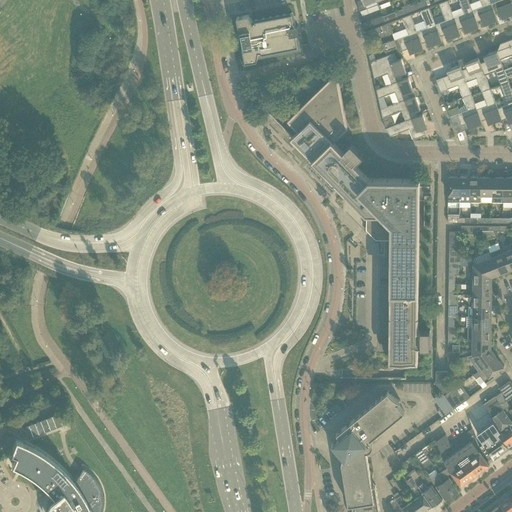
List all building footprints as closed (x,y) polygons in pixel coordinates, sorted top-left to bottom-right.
[(358,0),(357,1),(359,11),(378,4),(376,0),(358,0)] [(429,7),(428,8),(441,41),(442,41),(440,36),(445,34),(446,36),(450,35),(450,37),(450,38),(460,34),(447,0),(439,4),(445,20),(435,24),(429,7)] [(458,0),(461,8),(451,12),(453,17),(458,29),(459,29),(463,27),(464,29),(465,32),(469,30),(478,27),(476,22),(472,10),(469,4),(467,0),(458,0)] [(479,0),(480,0),(469,4),(472,10),(476,22),(477,22),(478,22),(482,20),(483,22),(484,25),(487,23),(497,20),(495,15),(490,3),(489,0),(479,0)] [(511,0),(489,0),(490,3),(495,15),(500,13),(501,15),(502,18),(506,16),(511,13),(511,0)] [(427,27),(416,31),(421,43),(426,41),(427,43),(428,46),(432,45),(441,41),(428,8),(420,11),(427,27)] [(250,17),(248,15),(236,17),(239,33),(241,33),(243,46),(242,46),(245,62),(257,60),(257,57),(258,54),(258,51),(261,51),(262,52),(261,52),(261,53),(298,46),(296,33),(299,33),(297,25),(294,25),(292,13),(255,20),(255,21),(256,20),(256,22),(253,23),(251,20),(250,17)] [(366,21),(362,23),(364,29),(368,27),(385,21),(383,15),(366,21)] [(392,34),(394,39),(394,40),(396,47),(400,52),(408,48),(409,51),(410,53),(413,52),(423,48),(421,43),(416,31),(410,15),(402,18),(406,28),(392,34)] [(364,32),(366,42),(392,34),(389,23),(364,32)] [(497,51),(496,51),(500,60),(511,55),(511,38),(500,44),(497,51)] [(385,51),(396,47),(394,40),(394,39),(382,43),(385,51)] [(480,63),(484,75),(495,71),(500,84),(508,81),(507,78),(504,70),(500,60),(496,51),(487,55),(483,56),(484,59),(485,61),(481,62),(480,63)] [(376,89),(408,77),(403,79),(401,74),(404,73),(402,69),(404,68),(404,69),(405,68),(401,58),(396,60),(393,53),(370,62),(374,79),(387,73),(391,83),(376,89)] [(462,70),(461,70),(466,82),(476,78),(482,91),(490,88),(484,75),(480,63),(478,58),(468,62),(465,63),(466,66),(467,68),(463,69),(462,70)] [(448,75),(442,77),(447,89),(458,85),(462,97),(471,94),(466,82),(461,70),(459,65),(450,69),(446,70),(447,73),(448,75)] [(336,73),(288,120),(288,121),(298,132),(295,135),(291,138),(365,214),(365,215),(369,215),(369,223),(383,236),(391,236),(391,241),(391,240),(390,361),(416,361),(417,346),(421,346),(421,347),(430,347),(430,329),(421,329),(421,330),(417,330),(418,196),(419,196),(419,195),(418,195),(418,191),(419,191),(419,188),(418,188),(418,180),(368,179),(353,164),(355,161),(356,161),(363,155),(351,143),(344,149),(345,149),(342,152),(337,148),(338,147),(333,142),(336,140),(335,140),(346,129),(339,93),(338,88),(339,88),(339,85),(338,86),(336,73)] [(380,109),(415,96),(415,95),(410,97),(408,92),(411,91),(409,87),(411,87),(412,87),(408,77),(376,89),(378,98),(395,92),(398,102),(380,109)] [(508,104),(497,108),(501,119),(502,120),(507,118),(508,120),(509,123),(511,121),(511,91),(511,88),(508,81),(500,84),(508,104)] [(487,105),(476,109),(481,121),(483,120),(486,119),(487,121),(488,124),(492,122),(500,119),(501,119),(497,108),(490,88),(482,91),(487,105)] [(456,113),(450,116),(454,128),(461,126),(462,128),(468,126),(469,128),(472,127),(482,123),(481,121),(476,109),(471,95),(471,94),(462,97),(465,105),(467,109),(458,113),(456,113)] [(385,128),(385,129),(418,116),(416,111),(418,110),(416,106),(418,105),(419,105),(415,96),(380,109),(382,118),(402,110),(405,120),(385,128)] [(406,121),(385,129),(390,136),(409,129),(413,139),(425,135),(423,129),(425,128),(427,127),(426,124),(422,114),(418,116),(406,121)] [(448,195),(448,202),(459,202),(460,180),(456,180),(456,176),(449,176),(448,194),(448,195)] [(460,180),(459,202),(470,202),(470,180),(467,180),(467,176),(460,176),(460,180)] [(470,180),(470,202),(481,202),(481,195),(481,180),(478,180),(478,177),(470,176),(470,180)] [(503,180),(503,202),(511,202),(511,176),(506,177),(506,180),(503,180)] [(481,195),(481,202),(492,202),(492,195),(492,180),(489,180),(489,177),(481,177),(481,180),(481,195)] [(492,180),(492,195),(492,202),(503,202),(503,180),(503,177),(495,177),(495,180),(492,180)] [(493,231),(482,231),(485,240),(495,237),(493,231)] [(488,248),(490,253),(500,249),(498,244),(488,248)] [(490,253),(492,257),(497,271),(500,270),(501,273),(508,271),(502,253),(500,249),(490,253)] [(511,250),(511,249),(502,253),(508,271),(508,270),(507,267),(510,266),(511,269),(511,250)] [(475,263),(492,257),(490,253),(474,259),(475,263)] [(473,264),(488,275),(497,271),(492,257),(475,263),(473,264)] [(473,264),(473,284),(488,284),(488,275),(473,264)] [(473,284),(473,295),(488,295),(491,295),(491,287),(488,287),(488,284),(473,284)] [(448,299),(448,306),(457,306),(458,306),(458,295),(453,295),(448,295),(448,299)] [(473,295),(473,306),(488,306),(488,305),(491,305),(491,298),(488,298),(488,295),(473,295)] [(448,312),(448,316),(453,316),(457,316),(457,306),(448,306),(448,312)] [(468,316),(472,317),(488,317),(491,317),(491,309),(488,309),(488,306),(473,306),(469,306),(468,316)] [(472,317),(472,327),(487,327),(491,328),(491,320),(488,320),(488,317),(472,317)] [(468,338),(472,338),(487,338),(491,338),(491,331),(487,331),(487,327),(472,327),(468,327),(468,338)] [(472,355),(491,349),(491,341),(487,341),(487,338),(472,338),(472,355)] [(472,355),(468,358),(478,372),(494,360),(491,356),(494,354),(491,349),(472,355)] [(478,372),(474,375),(476,378),(479,375),(483,381),(492,375),(495,379),(501,375),(498,371),(503,367),(500,361),(497,363),(494,360),(478,372)] [(466,389),(475,382),(471,377),(462,385),(466,389)] [(499,388),(501,392),(504,398),(506,401),(507,400),(511,396),(511,383),(510,381),(499,388)] [(448,393),(444,396),(454,409),(463,402),(454,389),(448,393)] [(348,505),(352,504),(352,511),(379,511),(376,492),(375,485),(372,485),(366,451),(367,451),(366,445),(367,443),(371,440),(371,439),(404,412),(397,403),(399,401),(400,402),(400,401),(398,400),(396,399),(395,398),(393,397),(391,395),(390,394),(387,391),(382,396),(336,433),(337,434),(338,436),(339,437),(331,444),(342,458),(341,462),(348,505)] [(495,395),(483,403),(486,409),(491,417),(492,419),(494,421),(495,423),(496,424),(501,431),(498,433),(508,446),(511,443),(511,429),(510,426),(511,424),(511,423),(511,421),(503,409),(506,407),(506,408),(509,406),(506,401),(504,398),(501,392),(495,396),(495,395)] [(441,393),(434,399),(445,414),(453,409),(441,393)] [(57,413),(22,426),(27,438),(61,424),(57,413)] [(494,421),(476,433),(483,443),(484,443),(494,457),(495,456),(498,456),(500,453),(505,449),(508,446),(498,433),(501,431),(496,424),(495,423),(494,421)] [(441,454),(450,447),(445,434),(436,441),(441,454)] [(49,491),(53,496),(51,497),(50,498),(49,499),(48,501),(47,502),(47,503),(46,504),(46,505),(46,506),(46,507),(46,508),(46,509),(47,510),(47,511),(101,511),(102,511),(103,508),(103,505),(103,502),(103,499),(103,495),(102,492),(101,489),(100,485),(98,482),(96,479),(94,476),(92,473),(89,471),(86,469),(83,467),(74,483),(68,475),(58,465),(57,464),(47,456),(46,455),(35,448),(34,447),(34,448),(28,444),(22,442),(22,441),(15,438),(10,452),(15,454),(14,457),(12,462),(11,464),(12,465),(12,464),(22,469),(31,476),(41,484),(47,490),(49,491)] [(471,441),(457,451),(475,475),(479,472),(489,465),(479,452),(471,441)] [(422,449),(415,454),(424,467),(431,462),(422,449)] [(475,475),(457,451),(444,461),(445,463),(451,471),(455,477),(461,485),(475,475)] [(458,491),(451,480),(448,475),(450,473),(442,462),(434,468),(438,474),(431,479),(436,486),(438,489),(445,500),(458,491)] [(416,483),(432,506),(442,499),(432,485),(427,488),(424,484),(427,482),(421,473),(419,475),(415,469),(409,473),(412,477),(416,483)] [(420,494),(413,500),(421,511),(423,511),(432,506),(416,483),(412,477),(406,481),(411,488),(411,487),(415,492),(418,490),(420,494)] [(421,511),(413,500),(404,506),(401,502),(404,500),(400,495),(395,499),(404,511),(421,511)] [(511,511),(511,501),(509,497),(500,504),(505,511),(511,511)]
